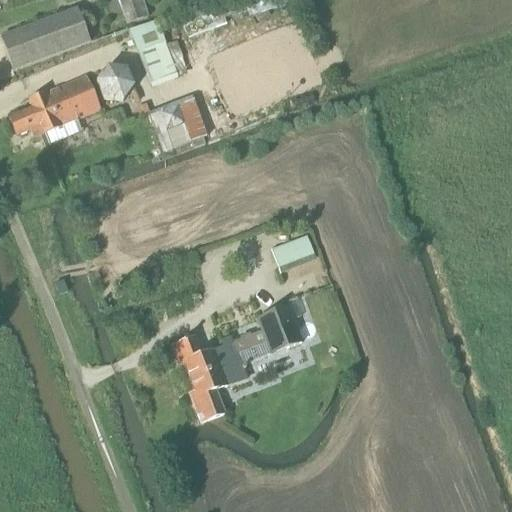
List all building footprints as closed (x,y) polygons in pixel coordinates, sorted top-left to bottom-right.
[(148,18),(142,0),(119,0),(127,25),(148,18)] [(45,22),(57,55),(89,44),(77,10),(45,22)] [(57,55),(45,22),(1,38),(12,72),(57,55)] [(138,56),(163,46),(165,46),(158,25),(130,35),(138,56)] [(163,46),(138,56),(150,90),(175,81),(163,46)] [(121,103),(133,88),(125,71),(107,68),(96,83),(103,101),(121,103)] [(86,77),(28,101),(31,109),(8,118),(16,137),(39,128),(42,135),(100,111),(86,77)] [(174,108),(149,118),(164,154),(206,136),(190,97),(173,104),(174,108)] [(306,238),(270,252),(280,276),(316,262),(306,238)] [(288,309),(257,321),(262,333),(232,344),(230,338),(220,342),(222,349),(201,357),(194,339),(187,342),(186,340),(181,342),(182,344),(171,348),(178,367),(183,365),(194,394),(189,396),(200,425),(224,416),(215,392),(247,380),(237,354),(266,343),(271,356),(302,344),(288,309)]
